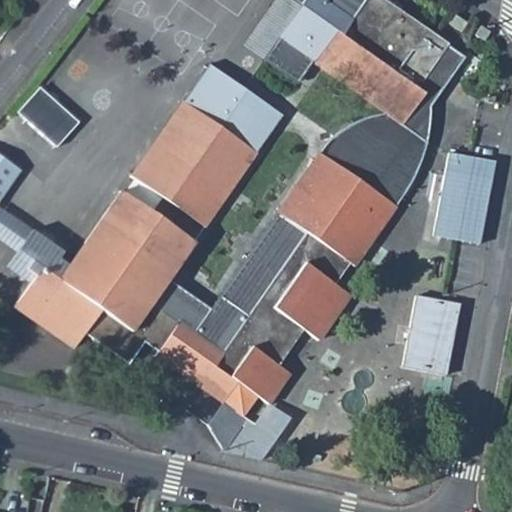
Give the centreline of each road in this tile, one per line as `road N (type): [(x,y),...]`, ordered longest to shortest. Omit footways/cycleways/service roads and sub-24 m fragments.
road 1 (residential): [(0,432),(326,511)]
road 2 (residential): [(452,511),(511,218)]
